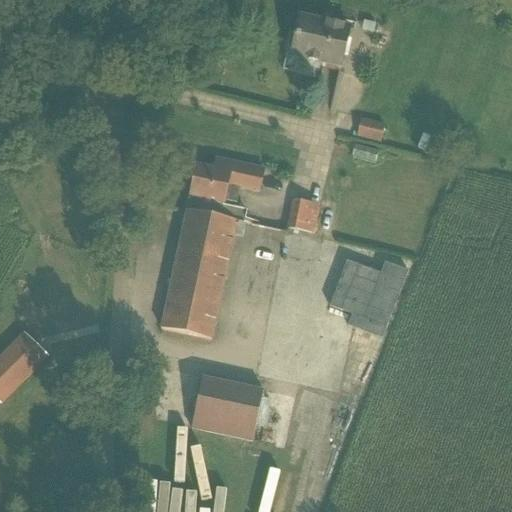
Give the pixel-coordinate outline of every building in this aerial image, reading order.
[(291,58),(340,69),(349,30),(301,18),(296,38),(293,37),(290,47),(294,48),(291,58)] [(386,127),(362,121),(357,140),(382,146),(386,127)] [(186,217),(216,224),(221,201),(236,205),(240,188),(260,193),(264,173),(215,162),(213,172),(197,169),(190,197),(198,199),(195,214),(187,212),(186,217)] [(320,208),(292,202),(287,230),(315,236),(320,208)] [(216,224),(186,217),(161,331),(208,341),(215,310),(211,309),(230,227),(216,224)] [(315,377),(362,395),(405,282),(360,264),(315,377)] [(47,358),(24,336),(0,361),(0,404),(2,406),(47,358)] [(263,391),(201,378),(191,431),(253,443),(263,391)]
